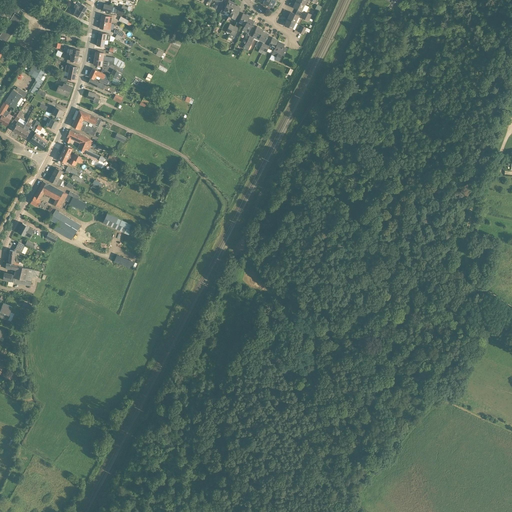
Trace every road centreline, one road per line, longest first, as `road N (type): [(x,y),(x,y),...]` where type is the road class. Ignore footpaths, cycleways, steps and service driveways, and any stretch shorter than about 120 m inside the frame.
road 1 (track): [(364,0),(242,239)]
road 2 (track): [(511,308),(475,281),(465,262),(472,204),(511,125)]
road 3 (secondary): [(46,163),(73,105),(97,0)]
